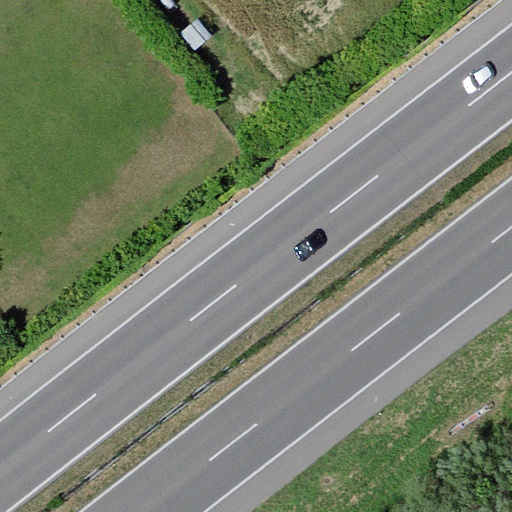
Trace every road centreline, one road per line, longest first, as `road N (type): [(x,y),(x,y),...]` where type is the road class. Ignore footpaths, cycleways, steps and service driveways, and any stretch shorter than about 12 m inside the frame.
road 1 (motorway): [(511,74),(0,470)]
road 2 (motorway): [(145,511),(511,228)]
